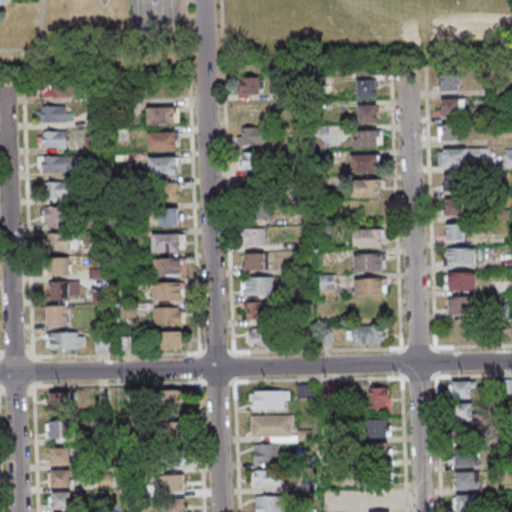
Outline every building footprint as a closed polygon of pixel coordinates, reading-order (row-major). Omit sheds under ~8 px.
[(317,92),(333,91),(332,73),(316,74),(317,92)] [(439,90),(459,90),(459,73),(439,73),(439,90)] [(264,93),(264,76),(236,76),(236,93),(264,93)] [(72,95),(72,79),(40,80),(40,96),(72,95)] [(376,79),(357,79),(357,97),(376,97),(376,79)] [(464,98),(440,98),(440,115),(464,115),(464,98)] [(504,112),(503,99),(491,99),(492,113),(504,112)] [(113,103),(114,117),(127,116),(127,102),(113,103)] [(41,121),(66,121),(66,105),(41,105),(41,121)] [(358,105),(358,122),(376,122),(376,105),(358,105)] [(176,124),(176,107),(145,107),(145,125),(176,124)] [(87,116),(87,125),(102,125),(102,116),(87,116)] [(460,140),(460,123),(439,123),(439,140),(460,140)] [(329,125),(312,125),(313,146),(329,146),(329,125)] [(269,127),(241,127),(241,144),(269,144),(269,127)] [(68,129),(41,130),(42,146),(68,146),(68,129)] [(354,146),(380,146),(380,129),(354,129),(354,146)] [(148,131),(148,149),(176,149),(176,131),(148,131)] [(486,164),(486,148),(438,148),(437,163),(486,164)] [(261,152),(239,152),(239,168),(261,168),(261,152)] [(82,154),(38,155),(38,172),(83,172),(82,154)] [(378,154),(351,154),(351,171),(378,171),(378,154)] [(176,173),(176,155),(148,155),(148,173),(176,173)] [(444,190),(467,190),(467,174),(444,174),(444,190)] [(240,177),(239,192),(257,192),(258,178),(240,177)] [(379,196),(379,179),(354,179),(354,196),(379,196)] [(69,181),(46,181),(46,197),(69,197),(69,181)] [(177,199),(177,182),(157,182),(157,200),(177,199)] [(505,185),(492,185),(492,193),(505,193),(505,185)] [(463,198),(445,198),(445,214),(463,214),(463,198)] [(269,202),(245,201),(244,218),(269,218),(269,202)] [(64,224),(64,206),(43,206),(43,224),(64,224)] [(179,206),(157,206),(157,225),(179,225),(179,206)] [(495,209),(495,220),(508,220),(507,208),(495,209)] [(445,240),(464,240),(464,223),(445,223),(445,240)] [(317,224),(317,235),(331,236),(331,224),(317,224)] [(244,228),(244,248),(264,248),(264,228),(244,228)] [(381,228),(349,228),(349,247),(381,247),(381,228)] [(118,230),(118,246),(132,246),(132,230),(118,230)] [(151,251),(184,251),(184,232),(151,232),(151,251)] [(47,249),(77,249),(77,233),(47,233),(47,249)] [(476,266),(476,248),(446,248),(446,266),(476,266)] [(265,269),(265,253),(244,253),(244,269),(265,269)] [(382,253),(354,253),(354,271),(382,271),(382,253)] [(153,257),(153,275),(183,275),(183,257),(153,257)] [(69,258),(45,258),(45,275),(69,275),(69,258)] [(293,263),(293,272),(303,273),(303,263),(293,263)] [(88,268),(88,278),(106,278),(106,268),(88,268)] [(476,272),(445,272),(445,289),(476,289),(476,272)] [(320,274),(320,289),(334,288),(334,273),(320,274)] [(273,294),(273,277),(242,277),(242,294),(273,294)] [(120,278),(120,291),(133,292),(133,278),(120,278)] [(354,295),(384,295),(384,278),(354,278),(354,295)] [(80,282),(53,282),(53,297),(80,297),(80,282)] [(181,282),(151,282),(151,299),(181,299),(181,282)] [(291,288),(291,296),(309,297),(309,288),(291,288)] [(93,291),(94,299),(107,300),(107,291),(93,291)] [(475,314),(475,296),(448,296),(448,314),(475,314)] [(244,301),(244,318),(272,318),(272,301),(244,301)] [(121,303),(121,318),(137,318),(137,303),(121,303)] [(46,324),(66,324),(66,305),(46,305),(46,324)] [(154,324),(184,324),(184,306),(154,306),(154,324)] [(383,325),(350,325),(350,344),(383,343),(383,325)] [(449,341),(474,341),(474,325),(449,325),(449,341)] [(274,328),(252,328),(252,344),(274,344),(274,328)] [(331,330),(322,330),(323,345),(331,345),(331,330)] [(46,349),(85,349),(85,331),(46,331),(46,349)] [(182,331),(161,331),(161,349),(182,349),(182,331)] [(93,335),(94,350),(109,350),(109,335),(93,335)] [(132,337),(121,337),(122,348),(132,348),(132,337)] [(471,381),(450,381),(450,398),(471,398),(471,381)] [(298,398),(312,398),(312,384),(298,384),(298,398)] [(389,411),(389,386),(370,386),(370,411),(389,411)] [(289,409),(289,390),(253,390),(253,409),(289,409)] [(162,391),(161,411),(183,411),(184,391),(162,391)] [(49,392),(49,411),(74,411),(74,392),(49,392)] [(455,404),(455,421),(476,421),(476,404),(455,404)] [(294,414),(251,415),(252,437),(293,437),(293,439),(312,439),(312,431),(294,431),(294,414)] [(389,437),(389,419),(366,419),(366,437),(389,437)] [(46,420),(46,438),(73,438),(73,420),(46,420)] [(186,423),(164,423),(164,442),(186,442),(186,423)] [(279,443),(252,443),(252,461),(279,461),(279,443)] [(369,444),(369,463),(389,463),(389,444),(369,444)] [(50,447),(50,465),(72,465),(72,447),(50,447)] [(474,465),(474,450),(454,450),(454,465),(474,465)] [(164,467),(183,467),(183,452),(164,452),(164,467)] [(72,470),(50,469),(49,486),(71,487),(72,470)] [(282,487),(282,470),(254,470),(254,487),(282,487)] [(476,488),(476,471),(455,471),(455,488),(476,488)] [(166,492),(185,492),(185,475),(166,475),(166,492)] [(391,489),(368,489),(368,508),(391,508),(391,489)] [(51,510),(71,510),(71,491),(51,491),(51,510)] [(476,493),(454,493),(454,511),(476,511),(476,493)] [(282,511),(282,495),(257,495),(257,511),(282,511)] [(165,511),(185,511),(186,498),(166,498),(165,511)]
